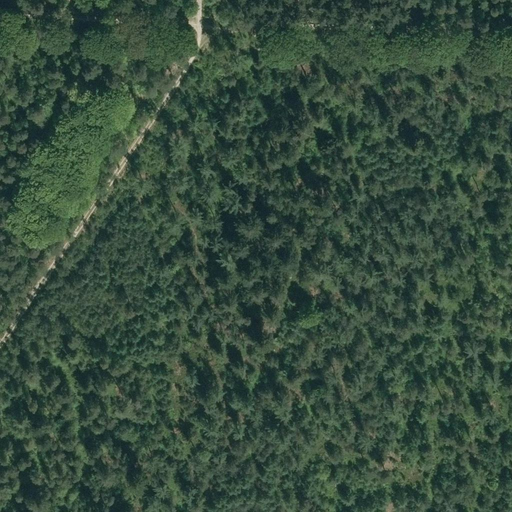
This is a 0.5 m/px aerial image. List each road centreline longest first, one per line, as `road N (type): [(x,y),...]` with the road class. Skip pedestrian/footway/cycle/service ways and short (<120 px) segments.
road 1 (track): [(0,347),(189,60),(198,32)]
road 2 (track): [(197,21),(511,29)]
road 3 (track): [(0,14),(197,21)]
